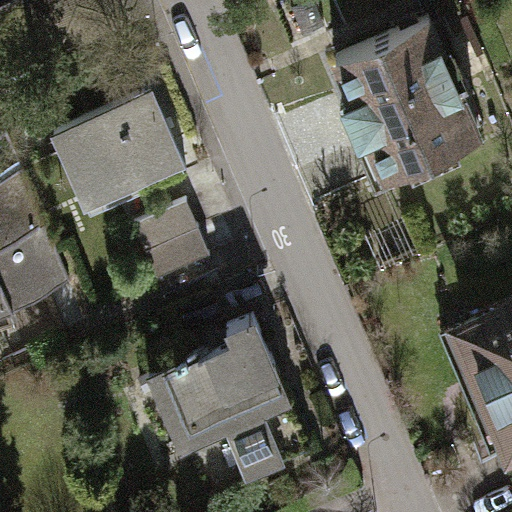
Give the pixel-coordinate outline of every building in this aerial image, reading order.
[(120,0),(39,0),(57,40),(127,14),(120,0)] [(429,11),(335,50),(351,88),(338,93),(357,137),(368,132),(383,180),(483,142),(429,11)] [(155,82),(53,125),(90,212),(192,169),(155,82)] [(0,178),(0,244),(48,222),(36,197),(17,206),(3,177),(0,178)] [(187,195),(133,217),(145,245),(198,222),(187,195)] [(48,222),(0,244),(0,308),(52,285),(45,269),(63,260),(48,222)] [(198,222),(145,245),(156,272),(210,249),(198,222)] [(511,295),(449,322),(508,462),(511,459),(511,295)] [(308,440),(252,310),(228,320),(233,330),(149,366),(180,439),(227,419),(246,466),(308,440)]
